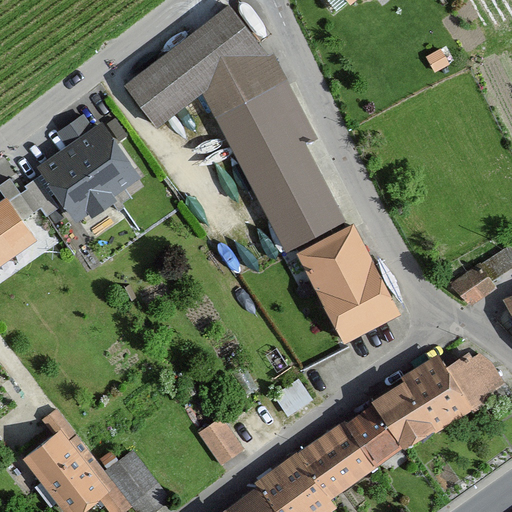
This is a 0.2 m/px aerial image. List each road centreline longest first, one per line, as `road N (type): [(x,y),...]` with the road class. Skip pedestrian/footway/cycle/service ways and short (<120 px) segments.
road 1 (residential): [(454,319),(394,257),(270,0)]
road 2 (residential): [(454,319),(196,511)]
road 3 (residential): [(0,147),(192,0)]
